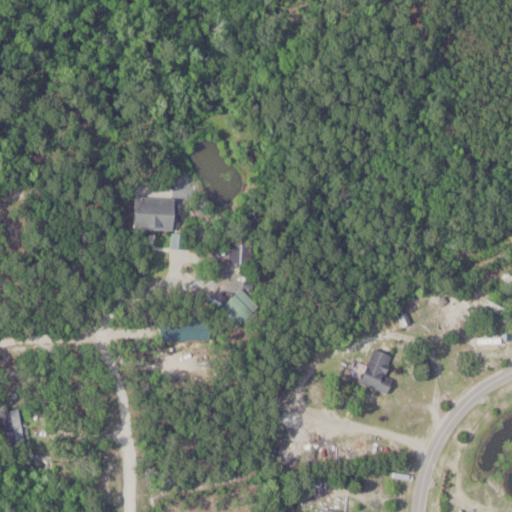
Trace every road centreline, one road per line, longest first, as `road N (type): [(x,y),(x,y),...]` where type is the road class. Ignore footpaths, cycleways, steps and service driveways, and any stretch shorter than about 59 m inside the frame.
road 1 (residential): [(130,511),(126,376),(78,350),(0,350)]
road 2 (residential): [(428,511),(450,444),(478,404),(511,380)]
